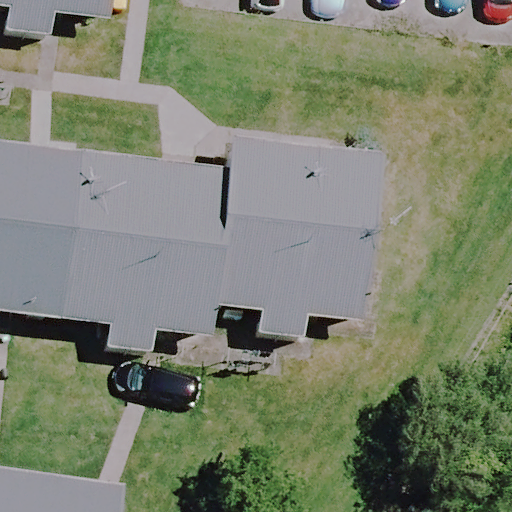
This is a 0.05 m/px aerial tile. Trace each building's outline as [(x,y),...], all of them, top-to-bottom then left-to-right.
[(0,0),(0,48),(56,54),(59,19),(108,24),(110,0),(0,0)] [(377,154),(233,138),(230,166),(214,303),(258,308),(256,330),(303,335),(306,311),(359,317),(377,154)] [(0,308),(57,315),(76,149),(0,140),(0,308)] [(230,166),(76,149),(57,315),(107,321),(105,341),(151,346),(153,328),(211,335),(214,303),(230,166)] [(0,511),(115,511),(119,484),(0,470),(0,511)]
